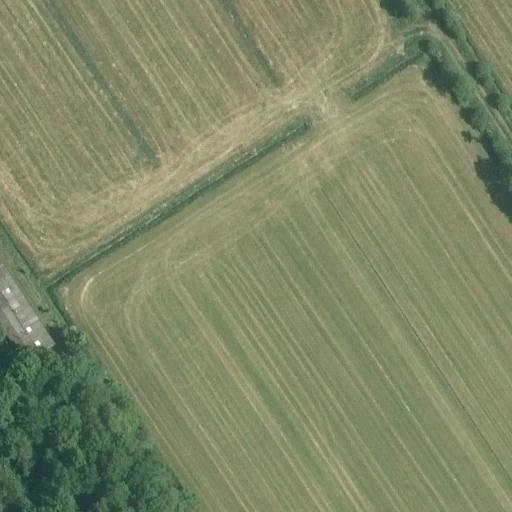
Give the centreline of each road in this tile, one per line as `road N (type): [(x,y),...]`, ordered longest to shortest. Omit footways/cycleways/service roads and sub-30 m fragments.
road 1 (track): [(0,248),(173,511)]
road 2 (track): [(511,145),(438,33),(402,37)]
